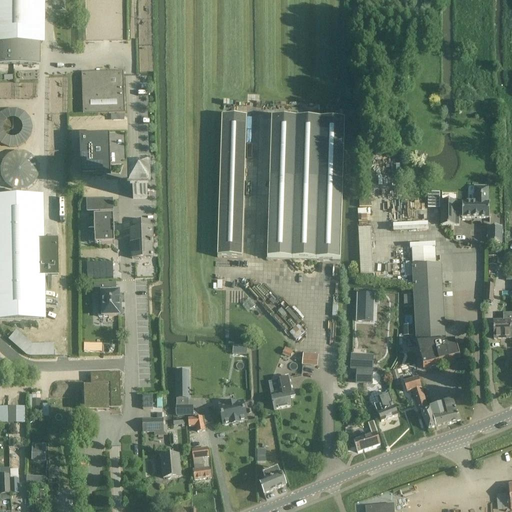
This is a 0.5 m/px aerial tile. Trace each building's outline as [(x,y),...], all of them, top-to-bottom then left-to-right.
[(0,0),(0,64),(39,65),(39,44),(40,44),(40,0),(0,0)] [(123,72),(81,73),(83,115),(125,114),(123,72)] [(216,258),(241,259),(246,118),(221,118),(216,258)] [(270,161),(267,260),(340,262),(342,181),(344,121),(271,119),(270,161)] [(109,137),(79,138),(81,177),(110,176),(109,137)] [(420,152),(416,159),(421,161),(425,154),(420,152)] [(133,185),(133,199),(147,199),(147,185),(133,185)] [(488,188),(475,188),(475,203),(455,203),(455,201),(441,201),(441,226),(459,227),(459,217),(462,217),(462,219),(489,219),(489,203),(488,203),(488,188)] [(440,193),(428,193),(428,209),(440,209),(440,193)] [(39,197),(0,197),(0,320),(41,320),(41,277),(58,276),(57,240),(40,240),(39,197)] [(95,245),(114,244),(113,216),(94,216),(95,245)] [(133,231),(131,231),(132,259),(146,258),(153,258),(152,230),(149,230),(149,222),(133,222),(133,231)] [(501,228),(488,228),(488,244),(501,244),(501,228)] [(373,276),(371,229),(358,230),(361,276),(373,276)] [(112,264),(87,265),(88,279),(112,278),(112,264)] [(436,267),(412,268),(416,347),(444,345),(440,267),(436,267)] [(121,316),(121,308),(119,308),(119,293),(113,293),(113,285),(95,286),(95,295),(102,294),(102,308),(98,308),(99,318),(103,318),(120,317),(120,316),(121,316)] [(511,322),(511,314),(502,314),(503,321),(493,322),(493,340),(511,340),(511,322)] [(444,345),(416,347),(422,370),(459,360),(456,348),(454,348),(454,345),(444,345)] [(293,352),(285,348),(282,355),(290,359),(293,352)] [(318,356),(303,355),(302,366),(317,367),(318,356)] [(352,355),(352,370),(357,370),(356,384),(372,385),(373,356),(352,355)] [(189,372),(175,372),(176,400),(189,400),(189,372)] [(400,380),(397,372),(392,374),(395,382),(400,380)] [(120,374),(90,375),(91,385),(94,385),(94,388),(86,389),(86,412),(108,412),(108,411),(107,411),(107,408),(111,408),(111,409),(121,409),(120,374)] [(413,381),(412,377),(403,380),(407,393),(412,391),(418,411),(427,409),(418,380),(413,381)] [(292,392),(290,379),(277,381),(280,395),(271,397),(274,411),(291,407),(290,399),(294,398),(293,392),(292,392)] [(397,416),(389,395),(378,399),(380,404),(375,406),(376,408),(376,409),(381,422),(397,416)] [(40,396),(27,396),(27,408),(40,408),(40,396)] [(152,397),(142,398),(143,410),(153,410),(152,397)] [(444,406),(430,412),(435,428),(460,421),(452,402),(451,398),(442,401),(444,406)] [(242,403),(219,407),(223,427),(231,425),(232,426),(238,425),(238,423),(246,422),(242,403)] [(177,407),(176,407),(176,417),(193,417),(193,407),(189,407),(177,407)] [(428,430),(435,428),(430,412),(429,412),(428,409),(420,411),(422,416),(428,430)] [(204,432),(202,419),(188,420),(189,427),(196,427),(197,433),(204,432)] [(153,421),(143,421),(143,423),(143,432),(143,433),(163,433),(163,421),(153,421)] [(374,422),(368,424),(370,431),(376,429),(374,422)] [(379,446),(376,436),(354,444),(357,453),(379,446)] [(41,439),(33,438),(32,462),(45,462),(46,445),(40,445),(41,439)] [(208,457),(207,449),(201,450),(192,451),(195,471),(193,471),(194,482),(211,479),(209,469),(204,470),(202,458),(208,457)] [(266,451),(257,451),(257,463),(266,463),(266,451)] [(181,478),(179,456),(161,458),(163,479),(181,478)] [(59,470),(48,470),(48,479),(59,479),(59,470)] [(286,487),(278,470),(263,477),(266,484),(260,486),(264,496),(286,487)] [(10,495),(9,476),(0,476),(0,492),(0,496),(10,495)] [(19,494),(18,480),(10,481),(11,495),(19,494)] [(44,495),(44,491),(37,491),(37,501),(44,501),(47,501),(47,495),(44,495)]
